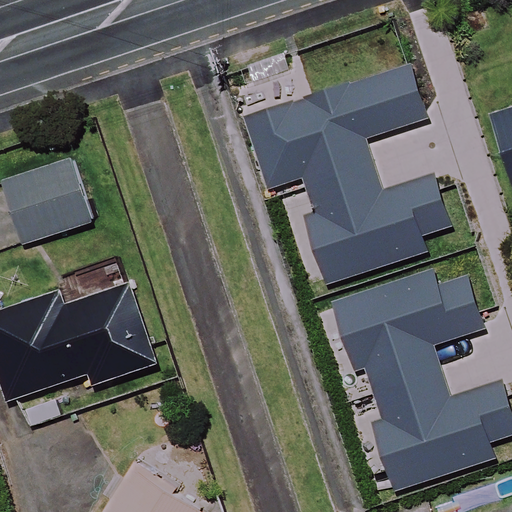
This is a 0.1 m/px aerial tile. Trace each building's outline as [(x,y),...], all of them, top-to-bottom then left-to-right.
[(511,108),(485,117),(510,197),(511,196),(511,108)] [(462,233),(422,112),(350,136),(359,163),(283,188),(309,267),(341,257),(345,271),(462,233)] [(94,223),(75,164),(5,186),(24,245),(94,223)] [(511,308),(509,310),(491,257),(408,286),(431,352),(440,349),(468,432),(511,416),(511,308)] [(157,367),(134,289),(68,309),(64,297),(0,316),(0,365),(11,401),(91,376),(94,386),(157,367)] [(372,353),(331,362),(340,399),(380,389),(372,353)] [(141,463),(109,511),(204,511),(209,506),(141,463)]
